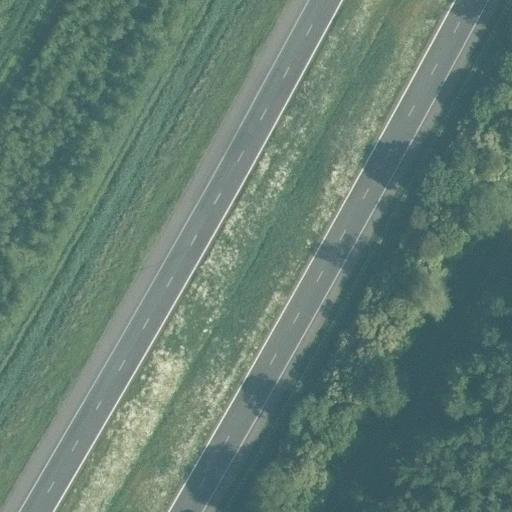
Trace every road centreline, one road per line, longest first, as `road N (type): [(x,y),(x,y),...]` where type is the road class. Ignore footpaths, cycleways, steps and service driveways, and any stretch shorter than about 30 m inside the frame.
road 1 (motorway): [(326,0),(35,511)]
road 2 (motorway): [(183,511),(470,0)]
